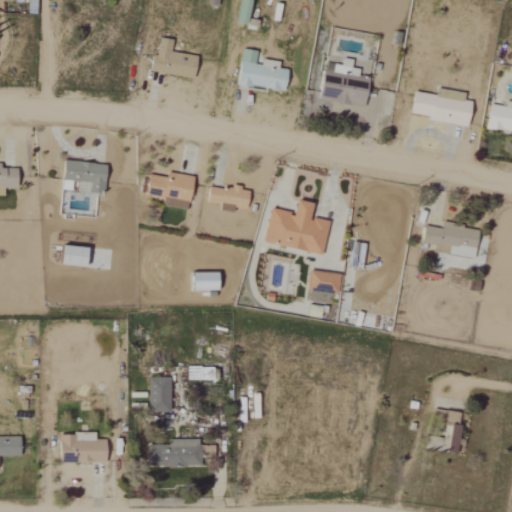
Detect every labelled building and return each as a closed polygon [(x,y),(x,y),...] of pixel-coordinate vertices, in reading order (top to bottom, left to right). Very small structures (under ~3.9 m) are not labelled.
[(189,78),(193,56),(166,52),(168,39),(152,37),(147,72),(189,78)] [(231,84),(280,92),(284,70),(273,68),(274,62),(253,59),(255,52),(237,49),(231,84)] [(359,106),(363,77),(354,76),(355,69),(347,68),(348,59),(328,57),(327,71),(317,70),(313,100),(359,106)] [(404,115),(463,126),(468,102),(459,100),(460,93),(436,88),(434,96),(409,91),(404,115)] [(511,109),(485,105),(481,128),(511,133),(511,109)] [(101,193),(103,164),(59,161),(58,188),(85,190),(85,193),(101,193)] [(158,206),(183,210),(188,177),(162,173),(161,178),(144,175),(140,196),(159,199),(158,206)] [(216,205),(215,210),(228,213),(230,207),(243,210),(247,190),(227,186),(226,191),(204,186),(201,202),(216,205)] [(265,208),(258,243),(318,255),(325,221),(303,217),(306,203),(290,199),(288,213),(265,208)] [(474,230),(439,223),(437,229),(421,226),(417,242),(433,246),(431,251),(468,259),(474,230)] [(55,265),(79,266),(79,247),(55,246),(55,265)] [(333,294),(335,274),(304,270),(302,290),(333,294)] [(185,291),(213,290),(212,272),(184,274),(185,291)] [(143,412),(166,412),(166,378),(144,378),(143,412)] [(459,414),(438,410),(436,425),(441,426),(436,451),(451,454),(459,414)] [(72,463),(103,463),(103,439),(91,439),(91,434),(54,434),(54,452),(71,452),(72,463)] [(197,464),(197,459),(211,458),(211,445),(194,446),(194,440),(145,441),(146,466),(197,464)]
